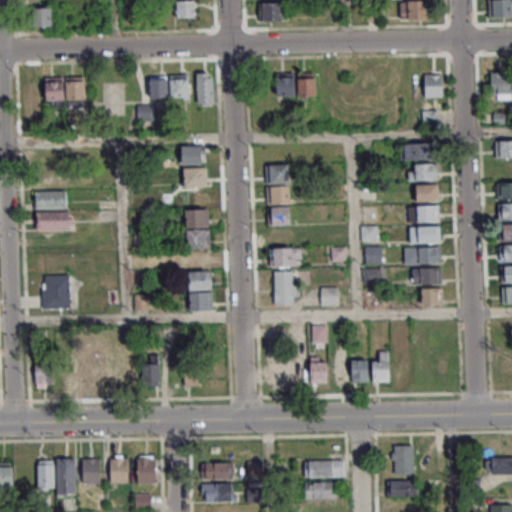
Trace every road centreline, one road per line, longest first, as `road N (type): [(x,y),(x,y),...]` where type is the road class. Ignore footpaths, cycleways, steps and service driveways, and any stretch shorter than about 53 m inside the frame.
road 1 (residential): [(0,52),(511,39)]
road 2 (tertiary): [(13,423),(511,413)]
road 3 (residential): [(226,0),(245,419)]
road 4 (residential): [(475,415),(457,0)]
road 5 (residential): [(13,423),(0,82)]
